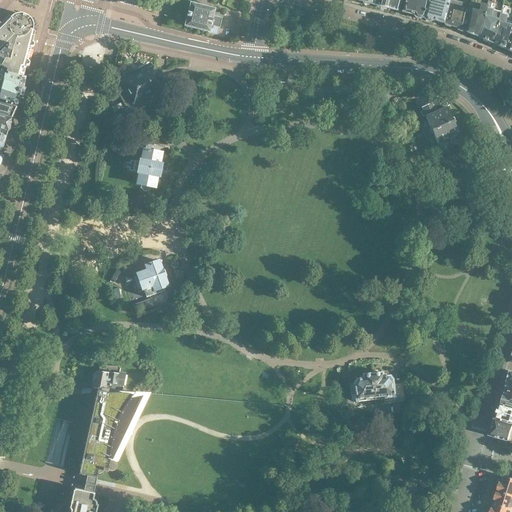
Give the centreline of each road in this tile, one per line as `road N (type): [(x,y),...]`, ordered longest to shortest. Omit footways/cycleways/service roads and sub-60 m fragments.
road 1 (tertiary): [(251,56),(79,27),(61,47),(31,165)]
road 2 (tertiary): [(511,161),(490,114),(449,80),(408,68),(251,56)]
road 3 (residential): [(511,68),(294,0)]
road 4 (tertiary): [(31,165),(0,293)]
road 5 (residential): [(475,451),(511,328)]
